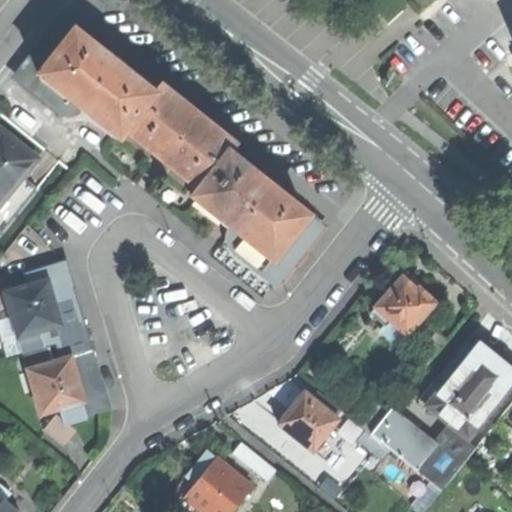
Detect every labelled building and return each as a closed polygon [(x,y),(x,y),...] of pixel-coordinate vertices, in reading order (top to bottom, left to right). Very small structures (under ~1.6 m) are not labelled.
[(80,105),(118,135),(120,137),(125,129),(152,95),(133,79),(130,83),(116,73),(120,69),(107,59),(104,62),(91,52),(94,48),(81,37),(62,22),(18,76),(58,109),(62,110),(67,112),(71,111),(73,110),(77,109),(80,105)] [(115,139),(118,135),(80,105),(77,109),(73,110),(71,111),(67,112),(62,110),(58,109),(18,76),(15,80),(56,113),(59,115),(63,116),(67,117),(72,116),(76,114),(80,112),(115,139)] [(235,147),(159,86),(152,95),(125,129),(143,143),(147,139),(160,149),(157,154),(163,159),(170,164),(173,160),(186,170),(183,174),(201,188),(228,155),(235,147)] [(0,232),(36,189),(22,177),(36,159),(0,130),(0,232)] [(247,170),(228,155),(201,188),(195,196),(197,198),(194,201),(228,228),(226,232),(225,236),(225,239),(226,244),(228,248),(231,253),(273,285),(318,228),(305,218),(306,217),(287,201),(283,205),(270,195),(274,191),(269,187),(261,181),(258,185),(244,174),(247,170)] [(65,262),(26,274),(30,285),(5,293),(11,315),(17,335),(18,336),(20,335),(26,354),(86,334),(77,302),(65,262)] [(406,335),(412,328),(434,304),(418,290),(416,292),(409,285),(401,279),(376,307),(391,321),(406,335)] [(371,313),(386,327),(391,321),(376,307),(371,313)] [(8,338),(17,335),(11,315),(2,318),(8,338)] [(418,332),(412,328),(406,335),(391,321),(386,327),(382,331),(402,350),(418,332)] [(86,400),(61,408),(66,422),(110,408),(97,368),(86,334),(26,354),(31,369),(72,355),(86,400)] [(421,399),(469,439),(511,387),(511,368),(492,352),(473,337),(421,399)] [(72,355),(31,369),(27,370),(41,415),(61,408),(86,400),(72,355)] [(293,408),(278,427),(312,454),(339,421),(305,394),(293,408)] [(415,470),(436,445),(392,410),(372,435),(390,450),(415,470)] [(76,431),(66,422),(56,415),(44,431),(63,447),(76,431)] [(353,446),(357,441),(364,431),(349,419),(337,434),(353,446)] [(498,421),(484,440),(477,448),(490,458),(509,433),(511,431),(498,421)] [(436,445),(415,470),(441,492),(464,463),(475,450),(468,444),(449,429),(436,445)] [(382,461),(390,450),(372,435),(365,430),(364,431),(357,441),(382,461)] [(476,433),(468,444),(475,450),(477,448),(484,440),(476,433)] [(242,442),(232,454),(267,482),(276,470),(242,442)] [(190,471),(169,497),(188,511),(195,511),(198,509),(201,511),(230,511),(252,486),(216,457),(215,458),(206,451),(190,471)] [(342,489),(326,477),(318,488),(333,500),(342,489)] [(0,511),(17,511),(0,497),(7,489),(0,483),(0,511)]
